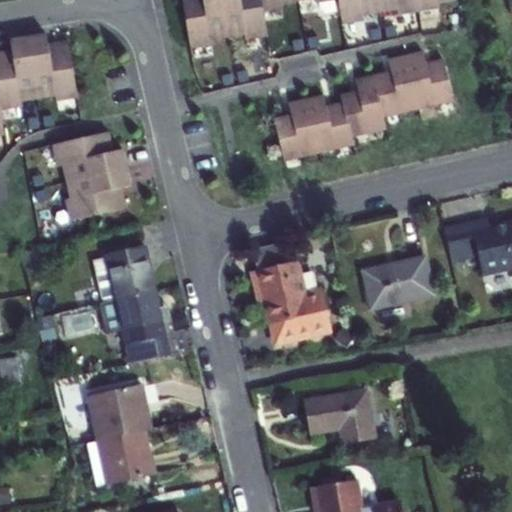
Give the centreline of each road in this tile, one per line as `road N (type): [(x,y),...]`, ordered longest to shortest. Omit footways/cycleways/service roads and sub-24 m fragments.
road 1 (residential): [(190,235),(511,161)]
road 2 (residential): [(254,511),(190,235)]
road 3 (residential): [(126,7),(147,43),(190,235)]
road 4 (residential): [(0,18),(106,2),(126,7)]
